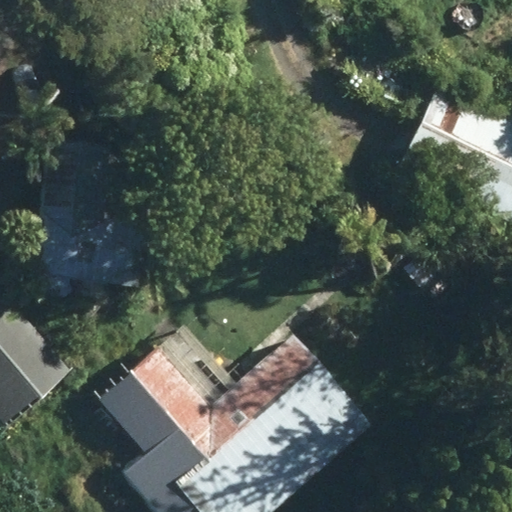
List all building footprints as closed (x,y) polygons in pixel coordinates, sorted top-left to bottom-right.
[(399,0),(479,32),(491,0),(399,0)] [(48,18),(70,99),(105,89),(84,8),(48,18)] [(390,152),(499,210),(511,185),(511,105),(462,79),(457,88),(431,74),(390,152)] [(36,124),(24,261),(122,269),(128,205),(101,203),(108,130),(36,124)] [(0,410),(65,358),(0,282),(0,410)] [(191,511),(196,508),(199,511),(249,511),(363,413),(284,322),(203,393),(150,331),(89,385),(138,441),(114,461),(158,511),(191,511)]
